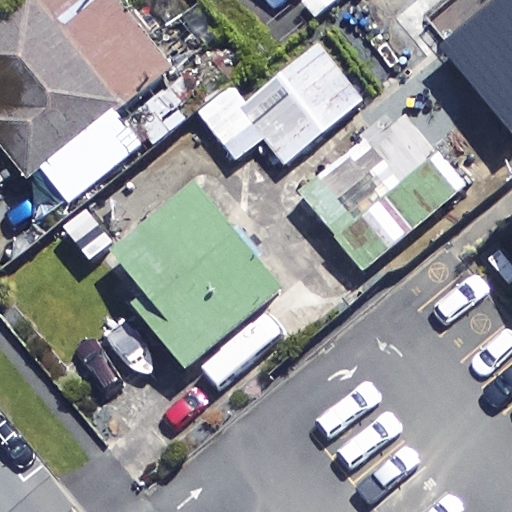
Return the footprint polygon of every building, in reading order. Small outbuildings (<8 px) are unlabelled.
[(126,128),(179,85),(109,0),(46,0),(0,38),(0,149),(40,199),(48,192),(75,226),(153,162),(126,128)] [(308,0),(261,0),(281,23),(308,0)] [(258,139),(291,179),(373,113),(323,51),(276,89),(294,110),(258,139)] [(263,128),(237,97),(203,127),(229,157),(263,128)] [(399,119),(304,196),(349,251),(444,174),(399,119)] [(285,311),(205,207),(121,271),(163,326),(155,332),(193,382),(285,311)]
